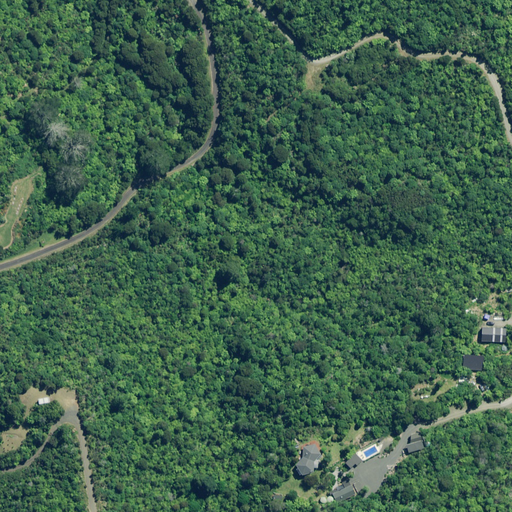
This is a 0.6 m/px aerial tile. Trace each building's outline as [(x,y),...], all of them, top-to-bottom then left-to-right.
[(424,442),(422,433),(410,436),(413,450),(420,448),(419,443),(424,442)] [(313,473),(314,469),(317,469),(317,464),(315,464),(315,463),(321,454),(314,445),(303,448),(302,459),(296,466),(303,475),(313,473)] [(362,462),(355,454),(350,458),(357,466),(362,462)] [(362,489),(359,483),(354,486),(356,491),(362,489)] [(356,495),(351,486),(333,495),(338,504),(356,495)]
